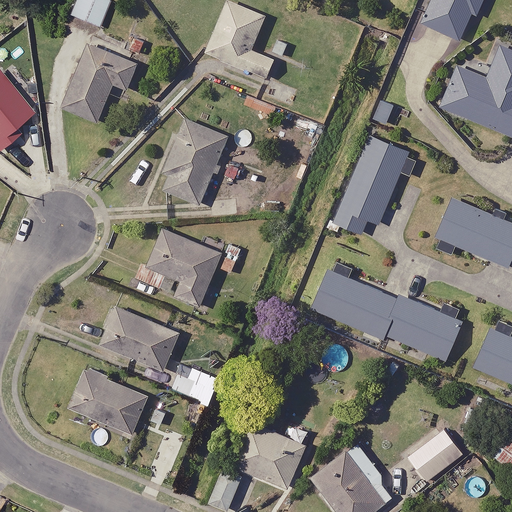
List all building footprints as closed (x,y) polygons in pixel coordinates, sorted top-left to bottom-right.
[(108,0),(72,0),(68,12),(98,25),(108,0)] [(266,12),(236,0),(225,0),(204,50),(266,75),(274,56),(252,46),(266,12)] [(429,0),(420,20),(459,37),(471,11),(476,13),(481,0),(429,0)] [(139,58),(88,38),(79,58),(61,104),(97,119),(112,81),(127,87),(139,58)] [(511,45),(499,40),(485,74),(457,63),(439,104),(511,134),(511,45)] [(26,108),(0,96),(0,167),(1,167),(26,108)] [(394,102),(380,97),(373,115),(386,120),(394,102)] [(169,173),(164,187),(200,202),(227,133),(184,116),(162,171),(169,173)] [(406,153),(409,147),(369,131),(333,219),(362,231),(368,216),(379,221),(400,169),(410,173),(417,157),(406,153)] [(439,238),(436,247),(454,254),(456,246),(509,267),(511,262),(511,218),(451,195),(437,232),(436,236),(439,238)] [(180,276),(175,290),(173,294),(200,304),(221,249),(223,243),(206,237),(204,242),(158,225),(138,277),(169,288),(174,274),(180,276)] [(241,246),(230,242),(221,265),(232,269),(241,246)] [(462,318),(327,265),(310,306),(383,335),(384,332),(446,357),(462,318)] [(142,300),(138,309),(137,312),(114,303),(99,341),(164,367),(181,326),(156,317),(160,307),(142,300)] [(511,334),(490,325),(473,364),(511,380),(511,334)] [(87,362),(86,366),(69,404),(132,431),(148,392),(108,376),(110,372),(87,362)] [(199,397),(205,381),(178,371),(172,386),(199,397)] [(306,442),(249,419),(231,461),(288,485),(306,442)] [(463,451),(443,426),(408,454),(428,479),(463,451)] [(511,435),(503,430),(489,452),(511,466),(511,435)] [(389,475),(360,437),(311,475),(339,511),(370,511),(391,496),(381,482),(389,475)] [(242,473),(222,464),(207,499),(227,508),(242,473)]
